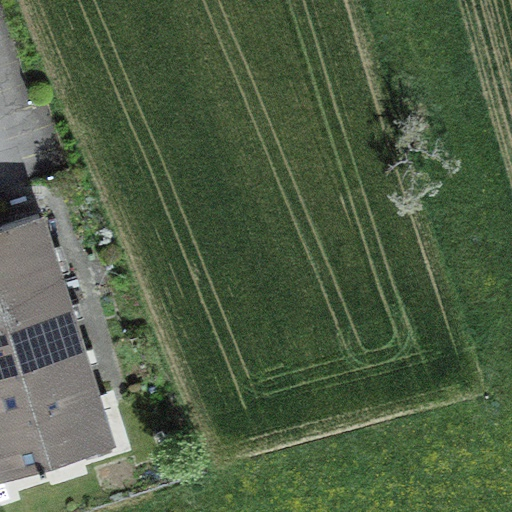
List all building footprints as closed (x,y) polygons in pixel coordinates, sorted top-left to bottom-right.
[(0,275),(58,257),(47,221),(0,236),(0,275)] [(0,321),(71,298),(58,257),(0,275),(0,321)] [(0,384),(90,356),(71,298),(0,321),(0,384)] [(0,435),(105,403),(90,356),(0,384),(0,435)] [(0,486),(119,449),(105,403),(0,435),(0,486)]
